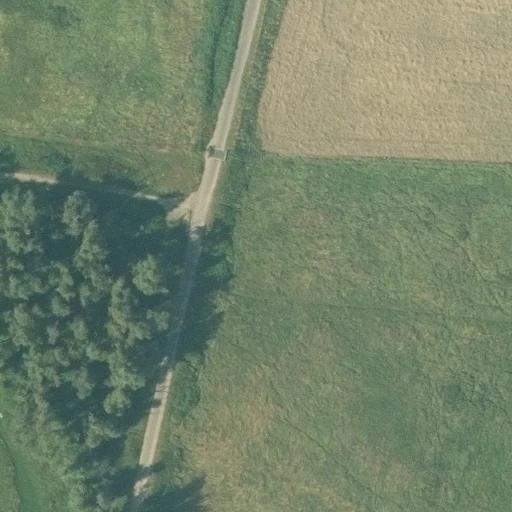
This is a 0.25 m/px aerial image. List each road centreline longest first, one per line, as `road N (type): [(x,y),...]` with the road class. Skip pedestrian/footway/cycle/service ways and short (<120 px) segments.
road 1 (unclassified): [(253,0),(137,511)]
road 2 (track): [(202,220),(90,188),(0,178)]
